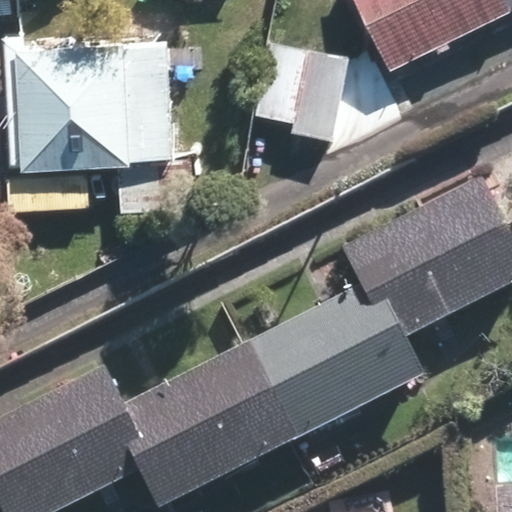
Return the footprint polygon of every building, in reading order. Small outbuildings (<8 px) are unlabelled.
[(511,0),(350,0),(389,74),(511,8),(511,0)] [(256,21),(204,16),(199,75),(251,80),(256,21)] [(346,56),(268,41),(251,125),(329,141),(346,56)] [(164,42),(0,49),(0,101),(3,171),(169,164),(164,42)] [(105,369),(0,419),(0,511),(70,511),(136,481),(151,511),(158,511),(422,385),(404,348),(511,296),(511,242),(484,184),(336,255),(355,294),(123,406),(105,369)]
